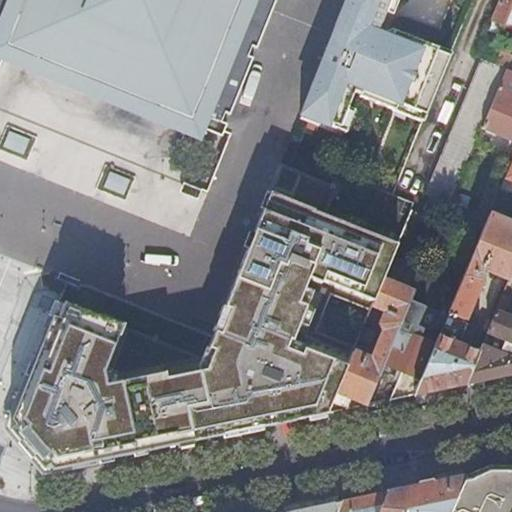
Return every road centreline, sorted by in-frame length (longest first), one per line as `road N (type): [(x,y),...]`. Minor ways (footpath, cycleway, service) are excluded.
road 1 (tertiary): [(511,420),(57,511)]
road 2 (unknown): [(239,152),(317,187),(339,206),(349,232),(341,267),(317,309),(291,317),(245,293)]
road 3 (unknown): [(218,0),(125,236)]
road 4 (unknown): [(138,0),(53,208)]
